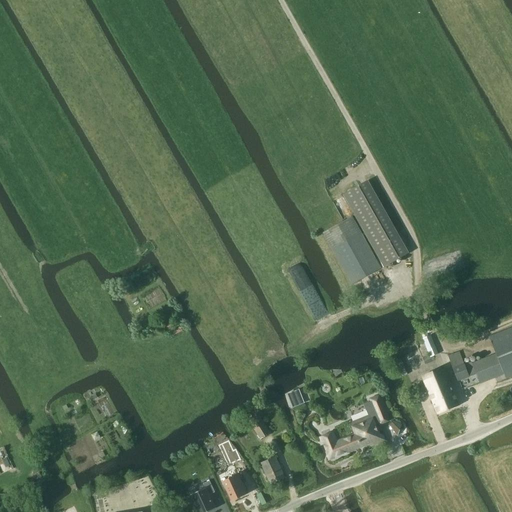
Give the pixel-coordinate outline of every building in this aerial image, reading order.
[(384,267),(409,253),(368,181),(344,194),(384,267)] [(352,217),(323,233),(352,285),(381,269),(352,217)] [(511,327),(489,337),(496,354),(504,375),(506,379),(511,376),(511,327)] [(181,328),(171,332),(173,336),(183,332),(181,328)] [(430,357),(439,354),(431,336),(423,339),(430,357)] [(459,352),(448,356),(458,381),(476,374),(480,384),(504,375),(496,354),(465,366),(459,352)] [(407,375),(401,360),(392,363),(399,378),(407,375)] [(444,367),(435,371),(445,394),(442,395),(448,410),(460,406),(444,367)] [(435,371),(422,376),(438,415),(448,410),(442,395),(445,394),(435,371)] [(304,404),(299,390),(286,395),(292,409),(304,404)] [(331,437),(323,440),(330,458),(371,442),(370,440),(376,438),(371,425),(377,423),(378,425),(387,421),(377,397),(368,400),(375,419),(351,429),(354,436),(334,444),(331,437)] [(270,433),(259,415),(249,421),(260,440),(270,433)] [(226,444),(221,447),(229,461),(237,457),(231,447),(228,449),(226,444)] [(271,484),(284,478),(275,457),(262,463),(271,484)] [(239,476),(224,482),(236,502),(249,495),(239,476)] [(207,488),(191,495),(198,511),(209,511),(216,509),(209,494),(215,491),(211,481),(205,484),(207,488)]
